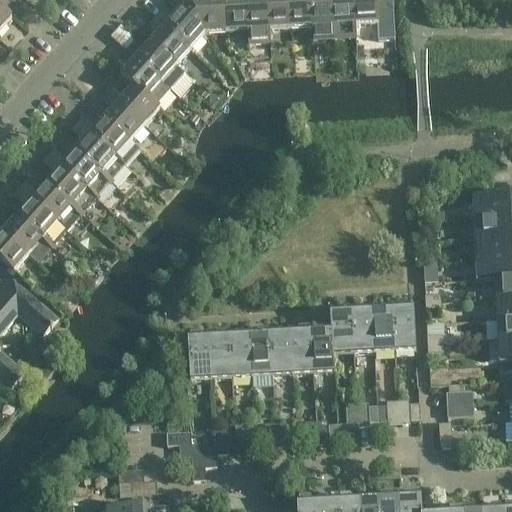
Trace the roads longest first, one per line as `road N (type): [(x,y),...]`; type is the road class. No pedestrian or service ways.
road 1 (residential): [(256,475),(424,464),(456,484),(511,480)]
road 2 (residential): [(0,132),(120,0)]
road 3 (residential): [(154,441),(156,478),(172,495),(256,491)]
